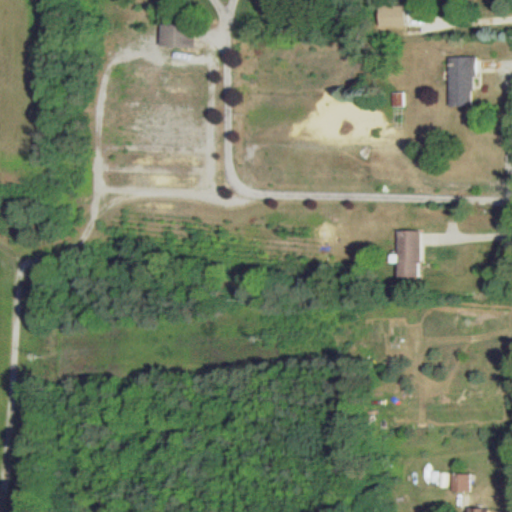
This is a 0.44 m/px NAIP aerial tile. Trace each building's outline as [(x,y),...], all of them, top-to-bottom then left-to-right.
[(407,6),(382,6),(382,26),(407,27),(407,6)] [(197,25),(162,24),(161,46),(196,47),(197,25)] [(450,57),(452,106),(477,106),(475,56),(450,57)] [(421,230),(399,231),(399,254),(391,254),(391,263),(399,263),(399,278),(422,278),(421,230)] [(471,474),(453,474),(454,492),(472,491),(471,474)]
